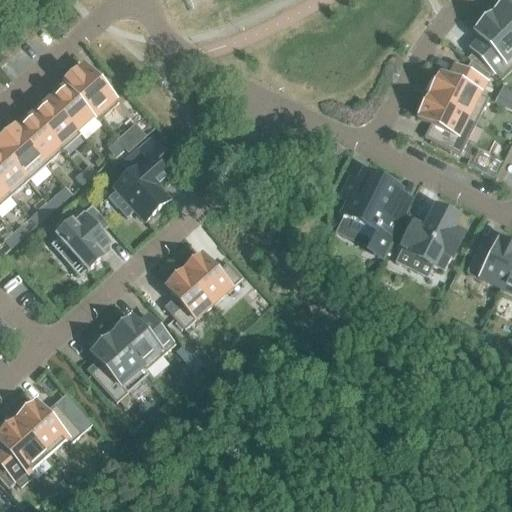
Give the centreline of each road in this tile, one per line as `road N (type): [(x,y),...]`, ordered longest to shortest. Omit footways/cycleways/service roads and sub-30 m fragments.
road 1 (residential): [(0,386),(224,187),(272,98)]
road 2 (residential): [(466,0),(429,39),(371,149)]
road 3 (residential): [(0,103),(95,19),(139,4)]
road 4 (residential): [(272,98),(194,58),(139,4)]
road 5 (residential): [(371,149),(511,218)]
